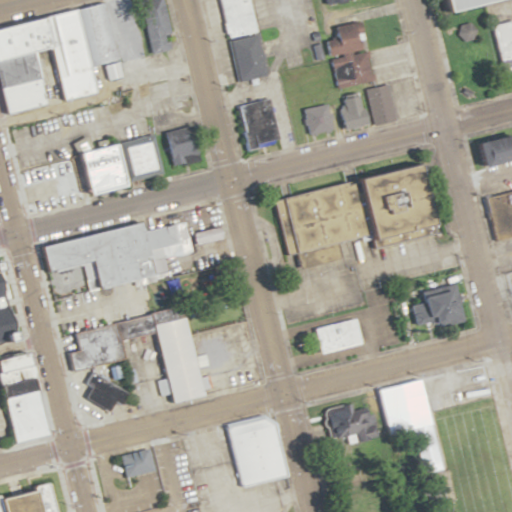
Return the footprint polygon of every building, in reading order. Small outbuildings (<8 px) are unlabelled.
[(158,0),(140,0),(135,1),(146,54),(168,49),(158,0)] [(245,0),(215,0),(222,38),(251,33),(245,0)] [(499,0),(443,14),(439,0),(499,0)] [(0,24),(0,113),(41,105),(30,51),(44,48),(55,101),(89,94),(84,66),(112,61),(101,4),(0,24)] [(317,25),(330,89),(371,80),(358,16),(317,25)] [(486,26),(499,80),(511,76),(511,42),(507,21),(486,26)] [(456,25),(454,34),(460,42),(471,40),(474,30),(466,23),(456,25)] [(255,35),(227,40),(233,81),(261,77),(255,35)] [(392,121),(384,85),(362,89),(370,126),(392,121)] [(459,93),(462,89),(469,94),(466,98),(459,93)] [(359,127),(356,97),(333,99),(335,129),(359,127)] [(243,150),(277,142),(266,99),(233,107),(243,150)] [(305,136),(329,129),(322,104),(298,111),(305,136)] [(165,167),(197,160),(190,126),(158,133),(165,167)] [(465,143),(470,167),(507,159),(502,136),(465,143)] [(123,181),(157,175),(151,141),(117,147),(123,181)] [(114,186),(105,148),(69,156),(70,160),(32,169),(35,183),(57,178),(61,198),(114,186)] [(263,201),(277,259),(353,241),(356,250),(420,234),(403,167),(263,201)] [(179,222),(138,231),(146,262),(187,252),(186,246),(217,238),(214,226),(182,233),(179,222)] [(450,285),(438,287),(439,292),(413,296),(417,328),(455,323),(450,285)] [(0,342),(8,341),(2,307),(0,307),(0,342)] [(118,361),(114,341),(150,334),(163,403),(194,397),(177,310),(68,331),(72,352),(63,354),(66,371),(118,361)] [(354,344),(313,355),(306,329),(347,318),(354,344)] [(0,356),(0,371),(28,366),(25,352),(0,356)] [(102,413),(110,401),(115,405),(123,394),(94,375),(79,396),(102,413)] [(417,380),(428,424),(405,429),(381,435),(371,391),(417,380)] [(6,440),(41,436),(37,394),(2,397),(6,440)] [(374,436),(351,441),(349,432),(324,438),(318,412),(320,409),(348,402),(350,409),(360,407),(362,415),(369,413),(374,436)] [(219,428),(226,455),(234,488),(274,478),(281,476),(267,424),(256,418),(219,428)] [(426,426),(437,470),(417,475),(406,431),(426,426)] [(116,456),(121,477),(149,471),(144,449),(116,456)] [(0,511),(0,494),(46,483),(52,511),(0,511)] [(363,486),(369,510),(361,511),(337,511),(333,493),(363,486)] [(441,486),(444,499),(426,504),(423,491),(441,486)]
